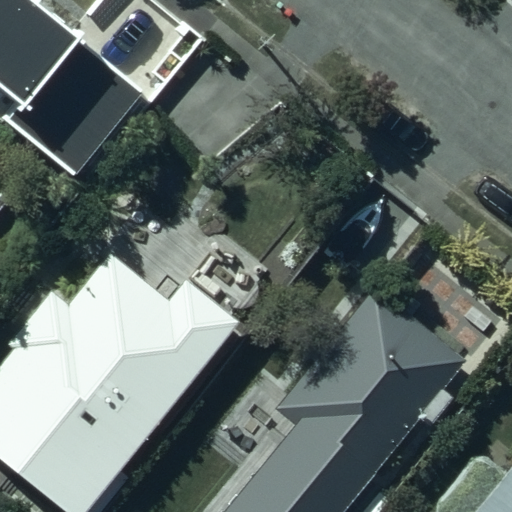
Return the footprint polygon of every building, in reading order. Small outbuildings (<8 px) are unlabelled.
[(0,0),(0,73),(46,13),(29,0),(0,0)] [(167,6),(92,95),(127,125),(204,39),(167,6)] [(69,264),(7,340),(63,384),(41,411),(88,447),(109,420),(135,441),(234,317),(184,276),(179,282),(168,274),(156,289),(106,248),(84,276),(69,264)] [(373,279),(271,405),(364,480),(416,415),(428,425),(451,396),(441,387),(467,354),(373,279)] [(161,473),(157,477),(193,508),(247,445),(212,414),(199,430),(193,425),(155,469),(161,473)] [(511,511),(511,466),(475,511),(511,511)]
